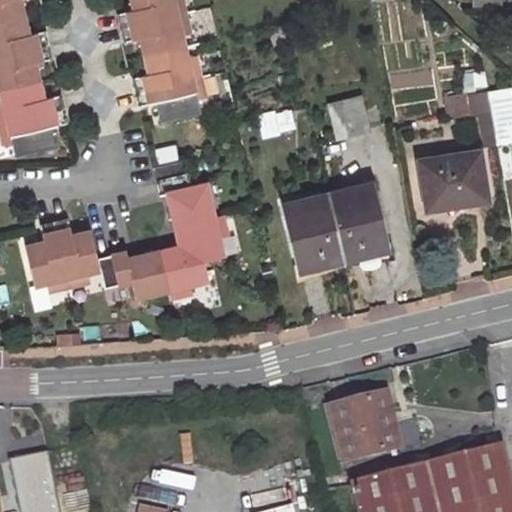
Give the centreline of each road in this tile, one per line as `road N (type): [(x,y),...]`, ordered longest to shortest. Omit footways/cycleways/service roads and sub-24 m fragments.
road 1 (residential): [(0,382),(224,373),(511,304)]
road 2 (residential): [(79,0),(114,176),(0,187)]
road 3 (unknown): [(78,511),(57,382)]
